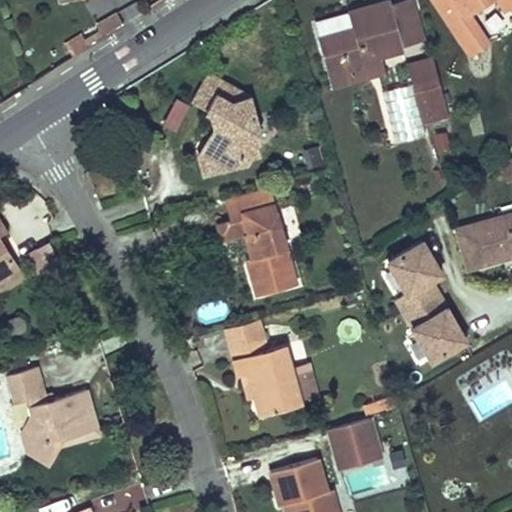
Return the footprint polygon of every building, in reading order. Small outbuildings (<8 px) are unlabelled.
[(350,25),(320,35),(333,83),(351,77),(347,62),(398,46),(384,0),(375,0),(346,9),(350,25)] [(466,10),(480,0),(434,0),(468,50),(485,38),(466,10)] [(432,60),(407,67),(412,88),(438,81),(432,60)] [(210,75),(194,103),(211,112),(217,130),(212,132),(215,142),(203,146),(210,172),(242,162),(243,156),(256,153),(252,134),(258,132),(250,97),(210,75)] [(398,143),(426,134),(408,81),(380,90),(398,143)] [(438,81),(412,88),(421,119),(447,112),(438,81)] [(511,176),(511,157),(496,168),(505,181),(511,176)] [(279,223),(269,185),(226,198),(231,219),(217,223),(221,240),(244,234),(251,256),(247,258),(257,295),(295,285),(279,223)] [(511,212),(456,229),(467,267),(511,254),(511,212)] [(0,277),(19,266),(0,235),(8,229),(4,223),(0,225),(0,277)] [(403,291),(393,297),(429,360),(468,338),(433,275),(444,269),(423,232),(383,254),(403,291)] [(28,247),(35,273),(58,266),(50,240),(28,247)] [(19,266),(0,277),(0,291),(25,275),(19,266)] [(224,299),(199,303),(202,319),(226,316),(224,299)] [(258,337),(253,321),(225,328),(230,344),(258,337)] [(258,337),(230,344),(238,376),(249,374),(261,416),(300,405),(283,344),(263,350),(258,337)] [(52,459),(62,441),(66,435),(100,427),(88,387),(47,397),(37,365),(10,372),(18,401),(30,399),(35,412),(25,429),(30,448),(52,459)] [(360,448),(351,420),(328,427),(332,442),(339,465),(344,464),(363,459),(360,448)] [(66,435),(62,441),(101,432),(100,427),(66,435)] [(279,504),(281,503),(287,502),(290,511),(334,511),(328,490),(324,491),(313,457),(268,472),(279,504)] [(290,511),(287,502),(281,503),(283,511),(290,511)]
